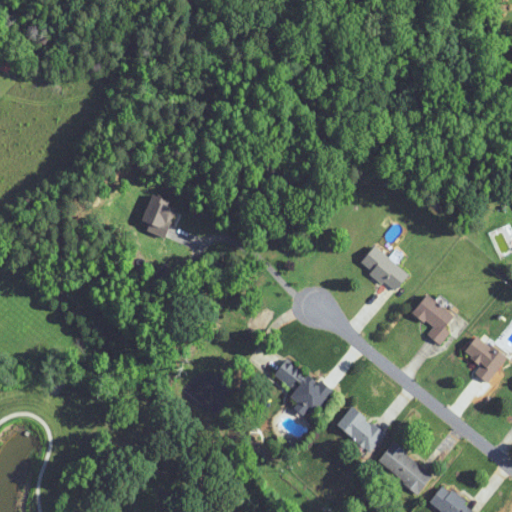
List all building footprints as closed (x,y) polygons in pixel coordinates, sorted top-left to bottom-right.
[(144,221),(152,224),(149,231),(164,237),(179,204),(156,194),(144,221)] [(393,293),(409,276),(377,246),(361,263),(393,293)] [(429,336),(443,344),(459,315),(426,296),(415,315),(434,326),(429,336)] [(477,372),(488,383),(508,361),(480,335),(466,351),(482,366),(477,372)] [(289,398),(312,417),(331,393),(289,358),(275,375),(295,391),(289,398)] [(338,426),(371,452),(386,433),(353,407),(338,426)] [(434,475),(394,443),(379,462),(418,494),(434,475)] [(430,505),(440,511),(478,511),(443,486),(430,505)]
